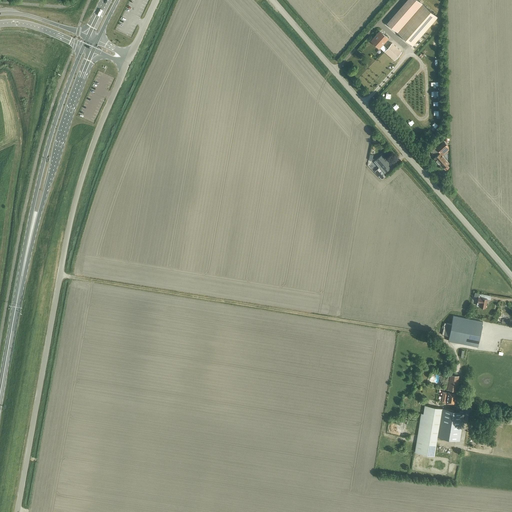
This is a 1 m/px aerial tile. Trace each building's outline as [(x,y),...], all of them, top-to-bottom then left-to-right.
[(406,0),(386,23),(412,46),(437,17),(417,0),(406,0)] [(370,41),(379,48),(388,38),(379,30),(370,41)] [(384,51),(395,60),(402,52),(391,42),(386,47),(387,47),(384,51)] [(442,150),(445,153),(448,150),(448,146),(444,142),(436,148),(440,152),(442,150)] [(444,168),(446,170),(449,167),(447,165),(449,163),(442,155),(444,154),(441,151),(434,158),(443,168),(444,168)] [(381,169),(384,173),(389,169),(386,166),(388,165),(380,156),(375,160),(382,169),(381,169)] [(377,174),(382,179),(385,176),(381,171),(377,174)] [(487,299),(490,299),(491,296),(481,294),(481,296),(478,295),(477,302),(476,305),(479,306),(485,308),(487,299)] [(448,341),(477,346),(482,322),(453,316),(448,341)] [(443,389),(456,391),(458,375),(446,374),(443,389)] [(441,402),(454,404),(455,393),(443,391),(441,402)] [(409,411),(418,413),(421,398),(412,396),(409,411)] [(437,436),(459,440),(464,411),(424,405),(423,413),(421,413),(415,451),(433,454),(437,436)]
